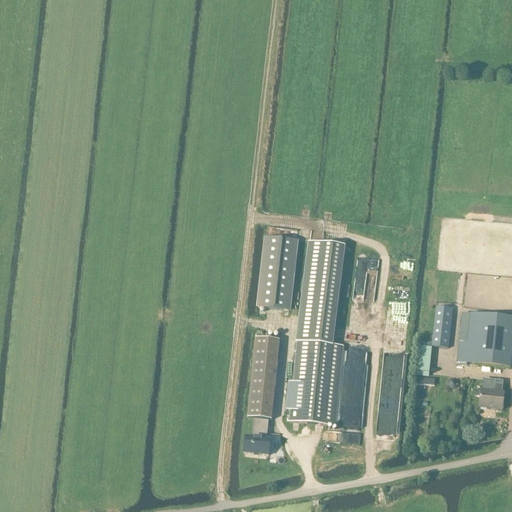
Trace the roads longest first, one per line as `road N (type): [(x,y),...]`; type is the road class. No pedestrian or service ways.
road 1 (track): [(218,507),(274,0)]
road 2 (unclassified): [(192,511),(511,453)]
